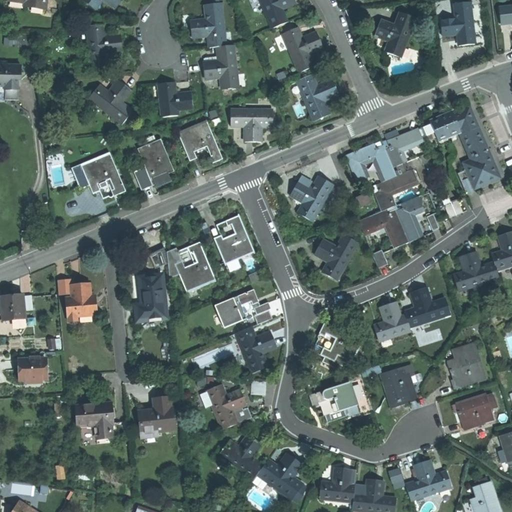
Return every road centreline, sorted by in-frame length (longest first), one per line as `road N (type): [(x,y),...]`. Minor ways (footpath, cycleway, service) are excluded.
road 1 (tertiary): [(0,273),(241,173)]
road 2 (residential): [(294,312),(280,405),(285,421),(374,455),(421,433)]
road 3 (residential): [(294,312),(394,279),(511,198)]
road 4 (track): [(0,484),(191,511)]
road 5 (unknown): [(104,230),(121,383)]
road 6 (residential): [(241,173),(294,312)]
road 7 (tertiary): [(241,173),(377,117)]
road 8 (tertiary): [(377,117),(498,71)]
road 9 (residential): [(377,117),(326,0)]
